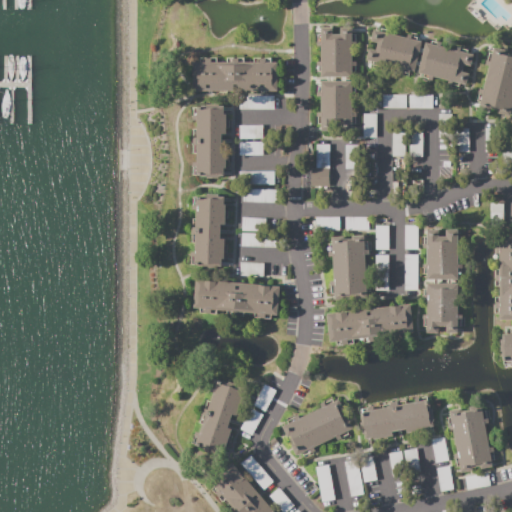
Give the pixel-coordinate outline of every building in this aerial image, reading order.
[(391,34),(392,30),(388,29),(388,28),(381,26),(379,31),(374,30),(371,41),(378,43),(376,50),(369,48),(366,60),(373,62),(371,68),(378,69),(378,67),(382,68),(383,64),(398,67),(397,72),(401,73),(400,76),(408,78),(410,70),(414,71),(421,42),(417,41),(419,35),(411,33),(411,35),(407,34),(406,38),(391,34)] [(352,46),(356,46),(357,42),(358,42),(358,34),(352,34),(352,28),(341,28),(341,35),(333,35),(333,28),(321,28),(321,33),(316,33),(316,41),(318,41),(318,46),(321,46),(321,61),(317,61),(317,64),(316,64),(316,73),(322,73),(322,77),(352,77),(352,73),(358,73),(358,65),(356,65),(356,62),(352,62),(352,46)] [(456,51),(457,47),(461,48),(461,46),(469,48),(468,54),(473,55),(470,66),(464,64),(462,72),(468,73),(466,84),(460,83),(458,90),(451,88),(452,85),(448,84),(449,80),(434,77),(433,81),(429,80),(428,83),(422,81),(423,74),(418,73),(425,44),(429,45),(431,39),(438,41),(438,42),(442,43),(441,47),(456,51)] [(511,111),(510,116),(499,113),(499,110),(491,108),(491,111),(479,108),(480,103),(475,102),(477,93),(479,93),(480,89),(483,89),(489,66),(485,65),(487,61),(485,60),(488,51),(493,53),(494,48),(506,51),(505,53),(511,54),(511,111)] [(278,91),(278,62),(271,62),(271,57),(254,58),(254,62),(244,62),(244,58),(227,58),(227,62),(216,62),(216,58),(200,58),(200,63),(193,63),(194,91),(278,91)] [(352,113),(356,113),(356,117),(358,117),(358,124),(352,124),(352,131),(341,131),(341,123),(333,123),(333,131),(321,131),(321,125),(316,125),(316,117),(317,117),(317,113),(321,113),(321,97),(317,98),(317,94),(315,94),(315,85),(321,85),(321,81),(351,81),(351,85),(357,85),(358,93),(356,93),(356,97),(352,97),(352,113)] [(382,108),(382,95),(402,95),(402,108),(382,108)] [(431,95),(431,108),(412,108),(412,95),(431,95)] [(238,109),(238,96),(274,96),(274,109),(238,109)] [(193,141),(221,141),(221,134),(226,134),(226,114),(224,114),(224,107),(219,107),(219,105),(201,105),(201,107),(194,107),(194,117),(193,117),(193,121),(197,121),(197,129),(194,129),(194,138),(193,138),(193,141)] [(375,114),(375,137),(362,137),(362,114),(375,114)] [(438,114),(452,114),(452,138),(438,138),(438,114)] [(262,126),(263,139),(239,139),(238,126),(262,126)] [(468,128),(468,152),(455,152),(455,128),(468,128)] [(485,129),(498,129),(498,152),(485,152),(485,129)] [(392,132),(405,132),(405,156),(392,156),(392,132)] [(422,133),(422,157),(409,157),(409,133),(422,133)] [(193,141),(221,141),(221,149),(226,149),(226,168),(224,168),(224,176),(219,176),(219,178),(206,178),(206,176),(194,176),(194,166),(193,166),(193,161),(197,161),(197,153),(194,153),(194,145),(193,145),(193,141)] [(262,142),(262,156),(239,156),(238,142),(262,142)] [(345,169),(345,142),(356,142),(356,169),(345,169)] [(316,168),(316,145),(329,145),(329,168),(316,168)] [(329,168),(316,168),(312,168),(312,186),(329,186),(329,168)] [(274,171),(274,185),(239,185),(239,171),(274,171)] [(278,190),(277,204),(242,202),(243,188),(278,190)] [(191,230),(220,231),(220,224),(225,224),(225,205),(223,204),(223,197),(219,197),(219,195),(207,194),(207,197),(193,196),(193,206),(192,206),(192,210),(196,211),(196,219),(193,219),(193,227),(191,227),(191,230)] [(503,203),(503,225),(490,225),(490,203),(503,203)] [(338,230),(314,230),(314,217),(338,217),(338,230)] [(345,217),(368,217),(368,230),(345,230),(345,217)] [(241,218),(266,218),(265,231),(241,230),(241,218)] [(405,225),(418,225),(418,248),(405,248),(405,225)] [(374,249),(374,226),(388,226),(388,249),(374,249)] [(191,230),(220,231),(220,239),(224,239),(224,258),(221,258),(221,266),(212,266),(212,268),(199,267),(199,265),(192,265),(192,255),(191,255),(191,252),(195,252),(195,242),(192,242),(193,234),(191,234),(191,230)] [(457,248),(462,248),(462,244),(464,244),(464,236),(458,236),(458,231),(447,231),(446,237),(439,237),(439,230),(428,230),(428,236),(422,236),(421,244),(423,244),(423,248),(427,248),(427,263),(423,263),(423,267),(421,267),(421,275),(427,275),(427,279),(457,279),(457,276),(463,276),(463,267),(462,267),(462,264),(457,263),(457,248)] [(241,233),(278,234),(277,247),(241,246),(241,233)] [(511,234),(511,320),(499,320),(499,311),(495,311),(495,296),(499,296),(499,286),(495,286),(495,269),(499,269),(499,260),(495,260),(495,240),(499,240),(499,234),(511,234)] [(364,236),(364,241),(369,241),(370,250),(368,250),(369,255),(365,255),(366,279),(370,279),(370,284),(371,284),(372,293),(367,293),(367,298),(355,299),(355,296),(346,296),(347,299),(334,300),(334,295),(329,295),(329,286),(330,286),(330,281),(334,281),(332,257),(329,257),(328,252),(327,252),(327,243),(332,243),(332,238),(344,237),(344,240),(352,240),(352,237),(364,236)] [(388,291),(375,291),(375,255),(388,255),(388,291)] [(404,255),(417,255),(417,290),(404,290),(404,255)] [(240,263),(264,264),(263,277),(239,276),(240,263)] [(197,278),(194,307),(201,307),(200,312),(217,314),(217,309),(227,310),(227,315),(244,317),(244,312),(255,313),(254,318),(271,320),(271,315),(278,316),(281,287),(197,278)] [(457,315),(461,315),(462,319),(463,319),(463,327),(457,327),(457,333),(446,333),(446,326),(438,326),(438,333),(427,333),(427,327),(421,327),(421,319),(423,319),(423,315),(427,315),(427,300),(423,300),(422,296),(421,296),(421,288),(427,288),(427,284),(457,284),(457,288),(463,288),(463,296),(461,296),(461,300),(457,300),(457,315)] [(411,304),(414,333),(407,333),(407,338),(391,340),(390,335),(380,336),(381,341),(364,343),(363,338),(353,339),(353,344),(337,346),(336,341),(330,342),(327,313),(411,304)] [(503,332),(509,332),(509,330),(511,330),(511,366),(503,366),(503,332)] [(203,412),(230,421),(232,414),(237,416),(243,397),(241,396),(243,389),(215,380),(212,389),(211,388),(209,393),(213,394),(211,402),(208,401),(205,409),(204,408),(203,412)] [(276,391),(264,414),(252,408),(264,385),(276,391)] [(352,429),(348,431),(350,436),(342,440),(341,439),(337,441),(335,437),(313,447),(315,451),(311,453),(311,454),(303,458),(301,453),(296,456),(291,445),(294,443),(290,436),(288,437),(282,426),(287,424),(285,419),(293,416),(294,417),(298,415),(299,418),(321,408),(320,404),(324,402),(323,401),(332,397),(334,402),(338,400),(344,411),(341,412),(344,419),(347,418),(352,429)] [(394,402),(399,430),(406,428),(407,433),(427,429),(426,427),(433,426),(427,397),(418,398),(418,397),(413,398),(414,402),(406,404),(406,401),(398,403),(397,401),(394,402)] [(394,402),(399,430),(392,431),(393,436),(373,440),(373,437),(366,439),(360,410),(370,408),(369,407),(374,406),(375,410),(383,408),(382,406),(390,404),(390,403),(394,402)] [(481,405),(482,411),(488,410),(490,419),(488,420),(488,423),(484,424),(489,448),(493,447),(494,450),(496,450),(497,460),(491,461),(493,467),(481,469),(480,466),(472,468),(473,470),(461,473),(460,468),(455,469),(453,460),(454,459),(453,455),(457,454),(453,430),(449,431),(448,426),(447,427),(445,418),(450,417),(449,411),(461,408),(462,412),(470,411),(469,407),(481,405)] [(263,415),(251,436),(240,430),(252,409),(263,415)] [(203,412),(230,421),(227,428),(232,429),(226,448),(223,447),(221,454),(193,445),(196,436),(195,435),(197,431),(201,432),(203,424),(200,423),(203,416),(202,415),(203,412)] [(435,463),(430,440),(443,438),(448,461),(435,463)] [(403,451),(416,449),(421,472),(408,475),(403,451)] [(388,454),(401,452),(405,475),(393,478),(388,454)] [(250,455),(273,481),(263,490),(240,464),(250,455)] [(363,483),(359,459),(372,457),(376,480),(363,483)] [(344,462),(357,459),(363,495),(351,497),(344,462)] [(231,463),(274,511),(229,511),(233,507),(226,499),(223,502),(212,489),(215,487),(210,481),(231,463)] [(327,465),(334,499),(322,502),(315,467),(327,465)] [(449,467),(453,489),(441,492),(436,469),(449,467)] [(464,477),(488,473),(490,486),(467,490),(464,477)] [(278,487),(294,505),(286,511),(282,511),(268,496),(278,487)]
